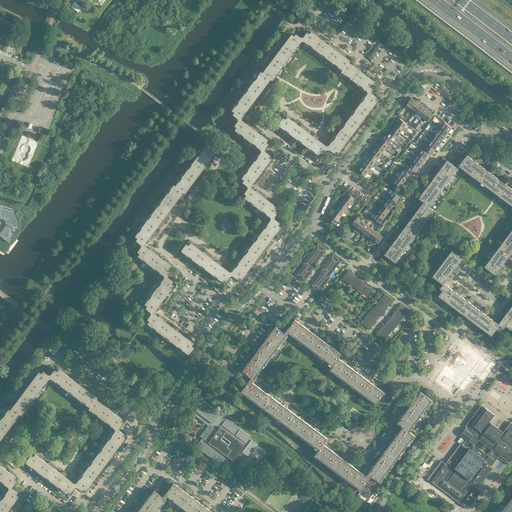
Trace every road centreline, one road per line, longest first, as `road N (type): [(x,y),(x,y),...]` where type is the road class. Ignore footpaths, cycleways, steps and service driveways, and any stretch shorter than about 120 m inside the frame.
road 1 (residential): [(400,92),(314,23),(291,26),(256,67)]
road 2 (residential): [(364,267),(435,159),(450,154),(467,130)]
road 3 (residential): [(346,177),(407,94),(467,130)]
road 4 (residential): [(320,132),(274,95),(257,116),(320,174)]
road 5 (residential): [(223,301),(264,268),(320,174)]
road 6 (unclassified): [(0,149),(55,11)]
road 7 (residential): [(40,490),(5,459),(23,426),(69,470)]
road 8 (tertiary): [(155,423),(236,312)]
road 9 (residential): [(390,382),(284,303)]
road 10 (residential): [(338,430),(361,456),(373,454),(400,406),(390,382)]
road 11 (tertiary): [(488,127),(463,92),(433,70),(416,73),(400,92)]
